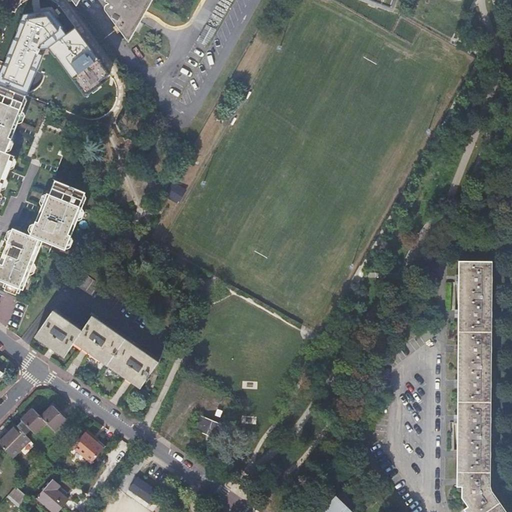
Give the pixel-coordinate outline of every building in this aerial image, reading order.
[(70,0),(76,8),(80,0),(101,0),(108,4),(105,6),(105,8),(105,10),(105,11),(129,43),(153,0),(70,0)] [(198,41),(206,45),(214,29),(207,25),(198,41)] [(0,85),(26,96),(36,100),(54,53),(46,43),(32,37),(30,38),(28,42),(15,38),(12,47),(10,53),(4,50),(0,59),(0,68),(3,70),(0,76),(0,85)] [(26,96),(0,85),(0,194),(2,191),(6,179),(7,176),(9,171),(10,170),(14,159),(15,157),(7,153),(7,152),(12,141),(16,130),(18,125),(19,124),(23,112),(23,111),(21,110),(26,98),(26,96)] [(47,196),(42,207),(41,209),(39,215),(35,223),(30,237),(12,230),(12,231),(7,242),(6,243),(3,242),(0,248),(0,281),(3,283),(19,290),(22,291),(28,275),(33,264),(42,242),(65,251),(65,249),(70,238),(74,227),(76,223),(77,221),(81,210),(82,209),(79,208),(84,196),(85,194),(55,182),(49,196),(47,195),(47,196)] [(179,204),(187,191),(173,183),(167,197),(179,204)] [(486,485),(488,326),(489,261),(458,261),(458,276),(458,312),(458,355),(458,394),(457,431),(456,470),(456,484),(456,486),(461,486),(461,497),(467,506),(463,509),(465,511),(503,511),(487,490),(486,485)] [(79,270),(74,277),(83,283),(88,276),(79,270)] [(19,290),(3,283),(1,288),(17,294),(19,290)] [(53,311),(35,337),(51,348),(64,357),(74,343),(84,350),(128,380),(139,388),(145,380),(146,381),(148,378),(147,377),(157,362),(91,316),(81,330),(53,311)] [(33,409),(21,421),(34,434),(45,423),(54,431),(65,419),(58,413),(52,407),(41,417),(33,409)] [(224,426),(200,415),(193,431),(202,435),(217,441),(224,426)] [(21,421),(16,426),(19,429),(25,435),(30,430),(21,421)] [(15,426),(0,440),(0,445),(2,447),(12,458),(29,440),(25,435),(19,429),(15,426)] [(72,448),(91,464),(104,450),(97,444),(92,440),(94,438),(86,431),(72,448)] [(129,490),(149,504),(157,492),(137,478),(134,482),(129,490)] [(61,494),(56,490),(59,486),(52,480),(36,500),(37,501),(38,500),(52,511),(57,511),(68,501),(61,494)] [(13,490),(9,494),(22,506),(26,502),(13,490)] [(351,511),(336,496),(333,499),(346,511),(351,511)] [(346,511),(333,499),(321,511),(346,511)]
